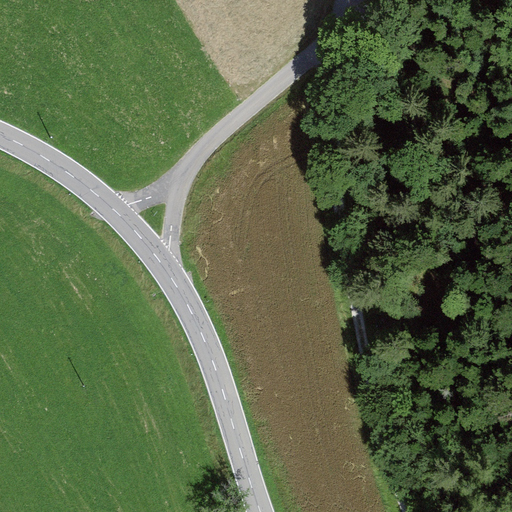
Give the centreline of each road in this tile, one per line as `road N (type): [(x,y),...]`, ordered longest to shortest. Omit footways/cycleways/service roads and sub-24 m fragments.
road 1 (track): [(407,511),(330,211),(319,111),(331,21)]
road 2 (unclassified): [(136,229),(181,152),(315,30),(368,0)]
road 3 (secondary): [(259,511),(208,352),(165,262),(136,229)]
road 4 (secondary): [(136,229),(48,159),(0,135)]
